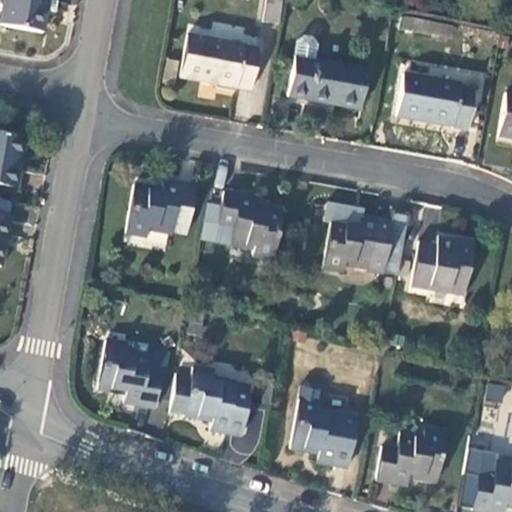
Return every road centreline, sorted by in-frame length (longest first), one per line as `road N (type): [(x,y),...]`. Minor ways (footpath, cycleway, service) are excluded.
road 1 (residential): [(84,119),(467,186),(511,208)]
road 2 (residential): [(24,427),(84,119)]
road 3 (tertiary): [(24,427),(270,511)]
